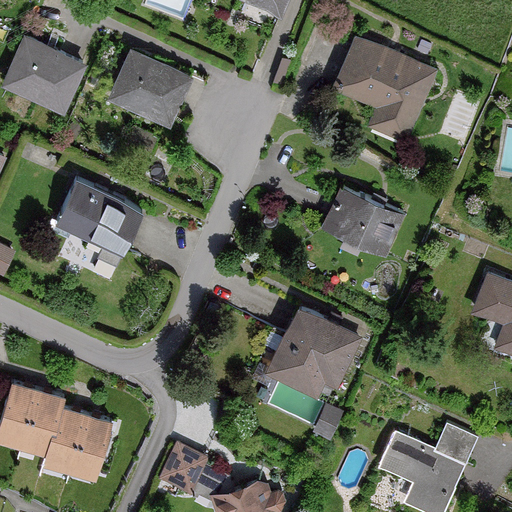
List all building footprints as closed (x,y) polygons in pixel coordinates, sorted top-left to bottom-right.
[(289,0),(258,0),(286,10),(289,0)] [(436,65),(357,31),(332,88),(375,107),(368,123),(404,138),(436,65)] [(72,109),(91,61),(26,36),(7,84),(72,109)] [(175,123),(196,73),(134,47),(113,97),(175,123)] [(144,205),(78,178),(60,221),(126,248),(144,205)] [(404,211),(342,185),(323,228),(385,255),(404,211)] [(0,266),(8,269),(17,242),(0,236),(0,266)] [(472,311),(504,323),(495,345),(511,351),(511,278),(488,270),(472,311)] [(321,394),(326,385),(336,391),(365,333),(301,301),(268,368),(321,394)] [(2,440),(51,452),(49,462),(103,476),(119,416),(68,403),(71,393),(18,379),(2,440)] [(341,414),(325,407),(315,430),(330,437),(341,414)] [(446,511),(480,437),(447,423),(436,446),(397,429),(380,466),(416,482),(407,501),(431,511),(446,511)] [(209,458),(177,444),(162,479),(194,492),(209,458)] [(280,511),(284,508),(286,501),(284,495),(278,491),(269,493),(262,475),(211,495),(217,511),(280,511)]
